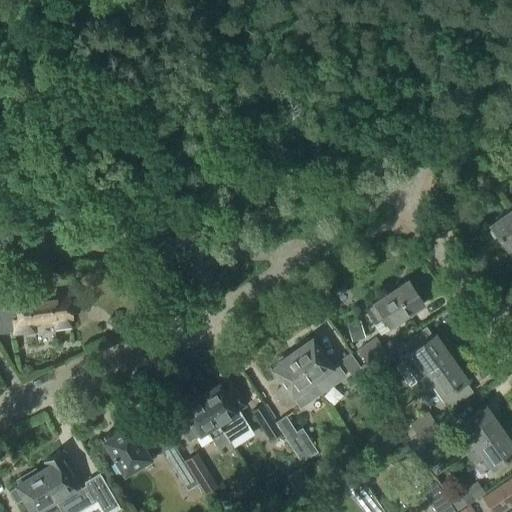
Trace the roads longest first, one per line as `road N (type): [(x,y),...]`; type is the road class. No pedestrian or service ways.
road 1 (residential): [(0,413),(212,316)]
road 2 (residential): [(511,357),(395,195)]
road 3 (residential): [(193,251),(0,220)]
road 4 (residential): [(395,195),(511,89)]
road 5 (track): [(123,0),(34,44),(0,50)]
